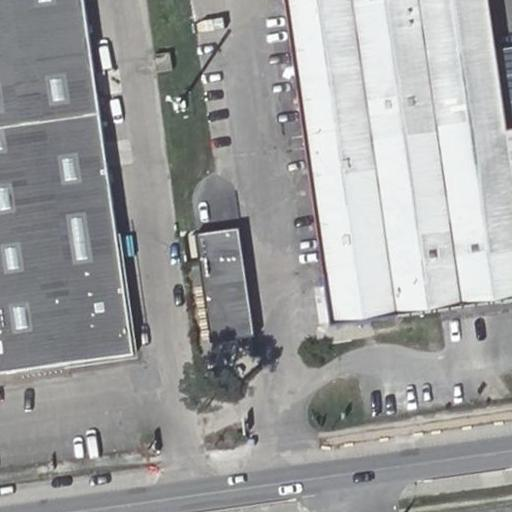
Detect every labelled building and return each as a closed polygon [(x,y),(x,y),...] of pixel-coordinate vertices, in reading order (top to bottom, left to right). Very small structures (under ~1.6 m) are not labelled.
[(0,0),(0,367),(133,350),(84,0),(0,0)] [(430,312),(386,0),(290,0),(335,325),(430,312)] [(492,0),(386,0),(430,312),(511,300),(511,129),(509,130),(492,0)] [(156,55),(158,73),(173,71),(171,53),(156,55)] [(240,226),(196,232),(211,341),(256,334),(240,226)]
